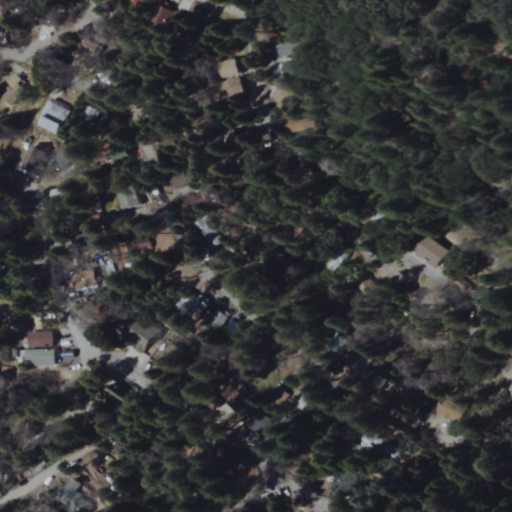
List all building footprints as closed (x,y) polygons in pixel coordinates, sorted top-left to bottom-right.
[(131,0),(130,4),(141,8),(143,0),(131,0)] [(301,57),(299,41),(283,42),(284,59),(301,57)] [(287,63),(289,77),(305,75),(303,61),(287,63)] [(2,95),(23,94),(23,76),(2,76),(2,95)] [(35,170),(43,150),(32,145),(23,165),(35,170)] [(419,253),(440,269),(453,253),(432,236),(419,253)] [(55,333),(30,334),(31,347),(56,346),(55,333)] [(22,363),(35,363),(35,367),(57,367),(57,351),(21,351),(22,363)] [(325,394),(313,384),(299,401),(312,411),(325,394)]
